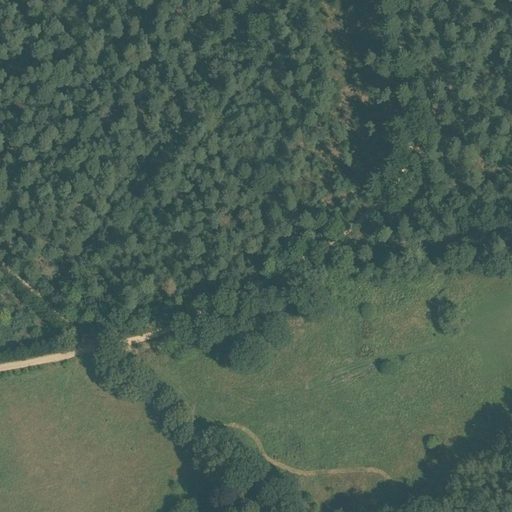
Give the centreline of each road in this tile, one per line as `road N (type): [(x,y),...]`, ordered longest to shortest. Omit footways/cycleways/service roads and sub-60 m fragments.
road 1 (track): [(98,351),(185,329),(320,255),(376,209)]
road 2 (track): [(383,202),(416,145),(398,0)]
road 3 (track): [(0,273),(98,351)]
